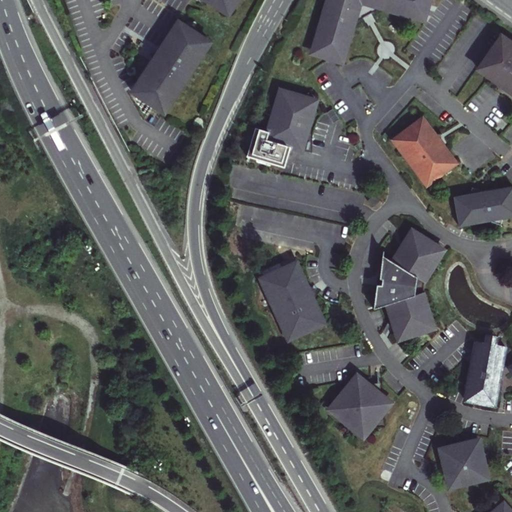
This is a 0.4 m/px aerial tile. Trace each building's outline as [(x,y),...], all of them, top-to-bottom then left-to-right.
[(326,0),(315,39),(318,39),(317,42),(317,44),(317,46),(318,49),(319,51),(323,54),(324,55),(327,55),(326,58),(342,62),(353,23),(368,15),(381,8),(424,21),(428,5),(426,4),(427,1),(426,0),(326,0)] [(235,2),(233,1),(233,2),(231,4),(229,6),(227,7),(223,7),(220,6),(217,4),(216,6),(228,14),(235,2)] [(163,112),(202,53),(200,52),(201,51),(202,49),(203,46),(202,43),(201,40),(200,38),(196,36),(198,34),(195,32),(184,25),(177,20),(170,32),(159,48),(157,50),(151,60),(135,84),(131,90),(163,112)] [(192,21),(184,25),(195,32),(192,21)] [(202,53),(210,42),(198,34),(196,36),(200,38),(201,40),(202,43),(203,46),(202,49),(201,51),(200,52),(202,53)] [(511,43),(501,36),(477,69),(493,80),(494,78),(500,85),(511,93),(511,43)] [(317,42),(318,39),(315,39),(311,53),(326,58),(327,55),(324,55),(323,54),(319,51),(318,49),(317,46),(317,44),(317,42)] [(151,60),(157,50),(149,51),(151,60)] [(493,80),(490,84),(496,91),(500,85),(494,78),(493,80)] [(310,118),(315,100),(279,89),(267,130),(255,127),(247,156),(285,167),(291,146),(301,149),(305,134),(310,118)] [(332,108),(326,112),(333,122),(339,118),(332,108)] [(393,140),(426,185),(456,163),(442,144),(438,139),(434,134),(422,118),(393,140)] [(470,194),(453,197),(459,227),(488,221),(497,224),(499,219),(503,219),(511,216),(511,186),(483,192),(470,194)] [(366,201),(372,207),(378,201),(372,195),(366,201)] [(415,300),(412,296),(414,295),(416,277),(413,275),(417,273),(420,272),(422,272),(426,272),(429,273),(442,251),(410,232),(403,243),(397,253),(392,262),(382,255),(379,279),(382,280),(381,284),(376,285),(373,308),(386,304),(390,317),(394,327),(398,340),(434,328),(426,304),(421,303),(417,302),(415,300)] [(296,263),(262,279),(289,338),(323,322),(296,263)] [(421,303),(426,304),(422,293),(424,281),(429,273),(426,272),(422,272),(420,272),(417,273),(413,275),(416,277),(414,295),(412,296),(415,300),(417,302),(421,303)] [(484,342),(498,344),(499,335),(486,333),(484,342)] [(465,399),(495,405),(505,346),(498,344),(484,342),(477,340),(465,399)] [(357,375),(329,409),(364,437),(391,402),(381,394),(367,383),(357,375)] [(367,383),(381,394),(381,382),(367,383)] [(458,443),(440,448),(449,486),(487,477),(478,439),(458,443)] [(494,511),(511,511),(505,503),(494,511)]
